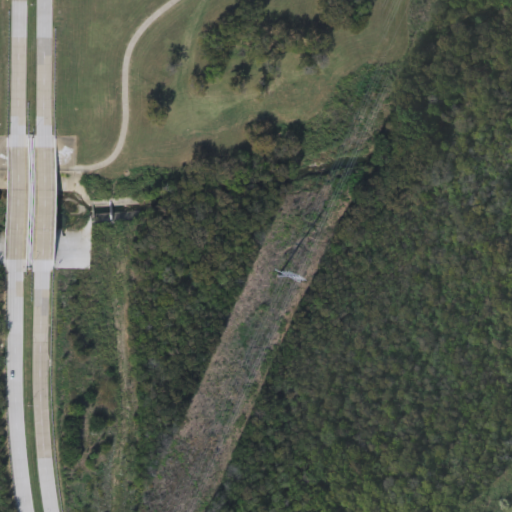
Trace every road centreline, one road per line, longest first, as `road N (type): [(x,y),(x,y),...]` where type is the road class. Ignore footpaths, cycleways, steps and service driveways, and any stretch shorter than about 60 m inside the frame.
road 1 (secondary): [(53,511),(44,425),(47,270)]
road 2 (secondary): [(22,271),(19,426),(28,511)]
road 3 (secondary): [(22,134),(22,271)]
road 4 (secondary): [(47,270),(49,134)]
road 5 (secondary): [(49,134),(45,0)]
road 6 (secondary): [(19,0),(22,134)]
